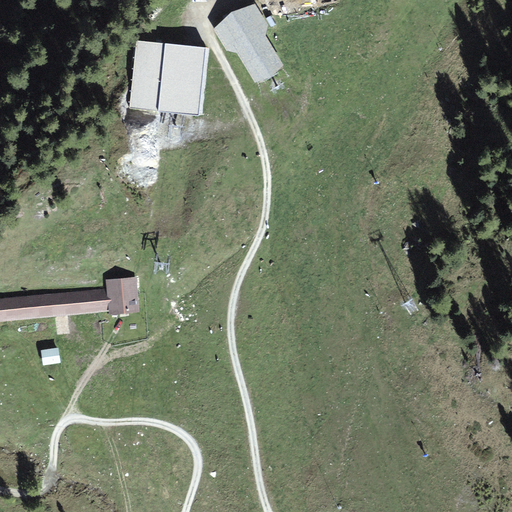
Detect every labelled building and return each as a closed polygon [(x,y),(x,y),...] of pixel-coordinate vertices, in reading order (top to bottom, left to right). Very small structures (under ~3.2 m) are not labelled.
[(268,24),(254,2),(232,8),(213,26),(226,48),(236,51),(255,81),(284,63),(266,33),(268,24)] [(182,44),(137,40),(130,110),(199,116),(206,46),(182,44)] [(135,277),(109,280),(110,290),(112,311),(113,314),(139,312),(135,277)] [(110,290),(0,300),(0,321),(112,311),(110,290)] [(60,349),(44,351),(47,366),(62,363),(60,349)]
